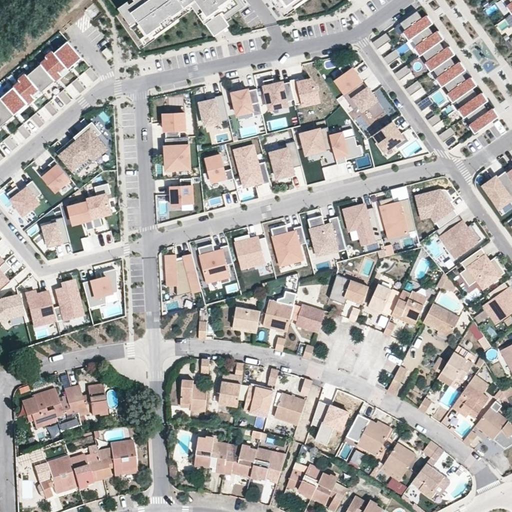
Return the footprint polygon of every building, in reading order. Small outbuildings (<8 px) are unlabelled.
[(129,0),(118,8),(146,45),(179,21),(177,19),(193,7),(214,37),(230,25),(220,12),(223,10),(228,18),(245,5),(241,0),(129,0)] [(273,0),(285,16),(296,8),(306,0),(349,0),(350,1),(351,0),(273,0)] [(511,0),(502,0),(511,13),(511,0)] [(417,11),(401,23),(412,38),(421,32),(428,26),(434,23),(433,22),(428,15),(423,19),(417,11)] [(421,32),(412,38),(423,54),(433,46),(439,42),(445,38),(439,31),(434,34),(428,26),(421,32)] [(386,33),(373,42),(378,49),(391,40),(386,33)] [(78,53),(67,40),(53,51),(64,64),(67,68),(74,62),(71,59),(78,53)] [(433,46),(423,54),(434,69),(445,61),(450,57),(456,54),(450,46),(445,50),(439,42),(433,46)] [(102,52),(108,59),(113,55),(106,48),(102,52)] [(397,49),(384,58),(389,65),(402,56),(397,49)] [(64,64),(53,51),(40,63),(51,76),(54,79),(60,74),(57,70),(64,64)] [(71,59),(74,62),(81,56),(78,53),(71,59)] [(445,61),(434,69),(445,85),(457,76),(461,73),(467,69),(461,62),(456,65),(450,57),(445,61)] [(362,82),(364,81),(359,74),(357,75),(350,63),(348,62),(340,68),(344,74),(336,80),(346,94),(362,82)] [(51,76),(40,63),(26,74),(37,87),(40,91),(47,85),(44,82),(51,76)] [(57,70),(60,74),(67,68),(64,64),(57,70)] [(408,64),(395,73),(400,80),(413,71),(408,64)] [(94,82),(99,77),(91,67),(85,71),(94,82)] [(457,76),(445,85),(456,100),(472,88),(478,85),(472,77),(467,81),(461,73),(457,76)] [(37,87),(26,74),(13,86),(24,99),(26,102),(33,96),(30,93),(37,87)] [(44,82),(47,85),(54,79),(51,76),(44,82)] [(80,93),(86,89),(77,78),(71,83),(80,93)] [(287,101),(295,99),(291,81),(283,83),(283,82),(274,84),(273,78),(263,80),(270,109),(288,105),(287,101)] [(295,99),(296,105),(303,103),(304,105),(320,102),(316,85),(311,79),(299,81),(299,78),(291,80),(291,81),(295,99)] [(419,80),(406,89),(411,96),(424,87),(419,80)] [(367,88),(362,82),(346,94),(344,95),(354,110),(360,106),(363,110),(367,107),(375,119),(385,111),(368,88),(367,88)] [(24,99),(13,86),(0,96),(0,98),(10,110),(13,114),(20,108),(17,105),(24,99)] [(30,93),(33,96),(40,91),(37,87),(30,93)] [(254,117),(263,114),(257,88),(248,90),(248,89),(232,93),(237,114),(253,111),(254,117)] [(472,88),(456,100),(467,116),(483,104),(489,100),(483,93),(478,96),(472,88)] [(67,105),(72,100),(63,89),(58,94),(67,105)] [(229,120),(224,95),(215,97),(215,99),(200,102),(207,133),(223,129),(221,122),(229,120)] [(430,95),(417,104),(422,111),(435,102),(430,95)] [(10,110),(0,98),(0,124),(6,119),(3,116),(10,110)] [(17,105),(20,108),(26,102),(24,99),(17,105)] [(53,116),(59,112),(50,101),(44,106),(53,116)] [(483,104),(467,116),(478,131),(500,116),(494,108),(489,112),(483,104)] [(3,116),(6,119),(13,114),(10,110),(3,116)] [(186,111),(160,112),(162,130),(165,130),(180,130),(186,129),(186,111)] [(440,111),(428,120),(433,127),(445,118),(440,111)] [(40,128),(45,123),(36,112),(31,117),(40,128)] [(75,136),(78,140),(96,125),(92,121),(75,136)] [(401,134),(392,121),(374,135),(378,141),(375,143),(383,153),(394,145),(398,150),(410,141),(404,132),(401,134)] [(26,139),(32,134),(23,124),(17,129),(26,139)] [(320,126),(298,131),(303,154),(332,148),(337,164),(346,162),(345,159),(363,155),(361,144),(357,144),(352,124),(329,130),(327,127),(321,128),(320,126)] [(78,140),(94,159),(108,147),(109,140),(96,125),(78,140)] [(451,127),(439,135),(444,142),(456,134),(451,127)] [(13,151),(18,146),(9,135),(4,140),(13,151)] [(61,155),(78,140),(75,136),(57,151),(61,155)] [(180,137),(165,138),(167,169),(191,168),(189,136),(180,137)] [(94,159),(78,140),(61,155),(77,174),(94,159)] [(285,146),(266,151),(273,179),(294,174),(294,166),(300,165),(294,141),(285,143),(285,146)] [(253,144),(231,149),(241,188),(264,183),(253,144)] [(220,153),(203,157),(210,182),(227,178),(220,153)] [(56,191),(71,179),(55,159),(49,164),(53,169),(44,176),(56,191)] [(485,187),(500,208),(511,199),(511,179),(507,172),(506,170),(497,177),(496,176),(491,179),(493,181),(485,187)] [(221,180),(222,190),(234,189),(233,179),(221,180)] [(483,185),(485,187),(493,181),(491,179),(483,185)] [(41,193),(31,180),(19,189),(16,185),(6,193),(22,214),(38,202),(34,198),(41,193)] [(86,198),(87,201),(93,227),(102,225),(99,215),(110,212),(106,194),(110,192),(107,182),(94,186),(96,196),(86,198)] [(191,185),(169,185),(169,211),(193,210),(191,185)] [(440,228),(458,215),(450,202),(454,199),(447,190),(445,189),(443,189),(417,196),(422,218),(432,215),(440,228)] [(224,204),(237,203),(237,192),(223,192),(224,204)] [(394,197),(380,200),(380,204),(378,205),(389,238),(415,232),(407,198),(395,200),(394,197)] [(86,229),(93,227),(87,201),(68,206),(72,223),(83,220),(86,229)] [(366,204),(342,208),(347,230),(355,230),(361,245),(382,240),(372,207),(368,208),(366,204)] [(463,222),(458,215),(440,228),(436,230),(456,257),(482,239),(471,224),(467,227),(466,228),(462,222),(463,222)] [(41,236),(49,246),(69,241),(63,216),(50,219),(51,223),(43,225),(44,233),(41,236)] [(322,216),(308,218),(316,257),(338,252),(337,250),(346,249),(338,217),(329,218),(329,222),(324,223),(322,216)] [(287,225),(271,227),(279,265),(304,259),(298,244),(306,243),(301,226),(294,230),(288,230),(287,225)] [(83,249),(112,242),(109,232),(81,239),(83,249)] [(258,234),(233,241),(242,269),(264,265),(266,261),(269,258),(263,237),(258,238),(258,234)] [(213,244),(198,247),(207,282),(229,278),(233,263),(228,246),(221,246),(221,248),(215,250),(213,244)] [(487,255),(482,247),(461,262),(466,269),(461,273),(470,286),(478,280),(484,288),(505,272),(495,257),(490,261),(486,256),(487,255)] [(176,254),(166,253),(165,285),(175,286),(177,294),(191,292),(193,293),(201,290),(191,254),(181,255),(180,257),(177,258),(176,254)] [(0,287),(4,284),(0,278),(0,274),(9,267),(3,261),(1,263),(0,263),(0,287)] [(441,288),(447,276),(440,267),(437,270),(442,277),(438,287),(441,288)] [(103,295),(116,292),(114,268),(99,272),(100,278),(89,281),(89,280),(81,282),(88,308),(105,303),(103,295)] [(456,286),(447,276),(442,286),(448,289),(449,287),(454,289),(456,286)] [(55,322),(82,315),(73,279),(60,282),(62,287),(54,289),(59,305),(52,307),(55,320),(55,322)] [(363,302),(370,286),(352,279),(346,296),(363,302)] [(369,304),(392,314),(402,293),(379,283),(369,304)] [(511,290),(509,287),(482,305),(496,324),(511,313),(511,290)] [(412,292),(404,288),(402,293),(392,314),(402,318),(404,314),(418,321),(421,314),(426,316),(432,306),(426,303),(429,296),(414,289),(412,292)] [(46,322),(55,320),(52,307),(47,291),(34,294),(33,291),(25,293),(34,327),(46,324),(46,322)] [(22,313),(18,296),(5,300),(5,298),(1,299),(0,297),(0,322),(0,323),(8,317),(22,313)] [(287,331),(294,305),(269,299),(266,311),(263,325),(287,331)] [(461,317),(433,303),(432,306),(426,316),(423,322),(450,336),(461,317)] [(319,332),(325,311),(302,304),(296,325),(319,332)] [(261,310),(261,309),(238,305),(234,324),(246,327),(247,325),(258,327),(258,324),(261,310)] [(350,319),(356,321),(361,310),(354,307),(350,319)] [(479,323),(487,317),(482,310),(474,317),(479,323)] [(416,325),(418,321),(404,314),(402,318),(416,325)] [(389,320),(384,333),(391,336),(397,324),(389,320)] [(207,321),(200,321),(199,339),(206,339),(207,321)] [(278,336),(275,349),(282,350),(286,338),(278,336)] [(307,344),(303,356),(311,358),(314,346),(307,344)] [(511,344),(503,349),(511,367),(511,344)] [(475,363),(455,351),(451,356),(442,370),(455,378),(457,376),(464,380),(475,363)] [(210,359),(202,358),(201,371),(209,371),(210,359)] [(242,376),(245,363),(238,362),(235,375),(242,376)] [(400,365),(393,379),(401,383),(408,369),(400,365)] [(275,385),(279,370),(271,368),(267,382),(275,385)] [(452,384),(455,378),(442,370),(439,376),(452,384)] [(312,379),(305,377),(300,392),(308,394),(312,379)] [(192,408),(206,409),(208,388),(201,387),(194,387),(194,383),(195,379),(184,378),(182,405),(192,405),(192,408)] [(401,383),(393,379),(387,390),(395,394),(401,383)] [(219,403),(237,405),(239,399),(240,392),(241,383),(224,380),(219,403)] [(490,397),(469,382),(452,406),(464,415),(467,411),(469,413),(475,417),(490,397)] [(79,385),(72,387),(79,416),(92,412),(92,414),(107,411),(103,383),(88,386),(89,398),(83,399),(79,385)] [(244,409),(268,415),(274,391),(250,385),(248,394),(246,401),(244,409)] [(511,385),(503,391),(507,397),(511,394),(511,385)] [(79,416),(72,387),(65,388),(68,403),(60,405),(55,388),(33,395),(34,398),(27,400),(27,415),(29,421),(33,420),(36,428),(57,421),(61,431),(81,425),(79,416)] [(499,396),(502,400),(507,397),(503,391),(499,396)] [(239,399),(246,401),(248,394),(240,392),(239,399)] [(274,417),(298,424),(306,400),(282,393),(274,417)] [(419,408),(426,412),(434,401),(426,396),(419,408)] [(505,406),(510,403),(507,397),(502,400),(505,406)] [(341,429),(348,411),(319,400),(312,424),(320,427),(316,440),(327,444),(334,426),(341,429)] [(497,400),(476,424),(505,448),(511,444),(511,424),(509,420),(498,411),(503,405),(497,400)] [(391,431),(378,424),(371,420),(359,414),(348,435),(359,441),(357,445),(377,456),(391,431)] [(250,429),(259,431),(259,430),(261,423),(253,421),(250,429)] [(379,421),(378,424),(391,431),(393,429),(379,421)] [(260,439),(262,432),(259,431),(253,430),(251,437),(260,439)] [(463,440),(469,445),(477,435),(471,430),(463,440)] [(217,473),(224,474),(227,455),(229,444),(217,442),(216,447),(218,448),(218,451),(212,450),(214,439),(199,437),(195,465),(210,467),(211,457),(219,459),(217,473)] [(110,442),(111,446),(114,468),(115,476),(137,473),(134,439),(110,442)] [(425,451),(431,456),(439,446),(432,440),(425,451)] [(410,449),(398,442),(396,444),(408,452),(410,449)] [(242,446),(229,444),(227,455),(240,457),(242,446)] [(408,452),(396,444),(384,464),(403,476),(417,454),(410,449),(408,452)] [(236,474),(251,478),(251,476),(258,449),(248,447),(249,446),(243,445),(242,446),(240,457),(227,455),(224,474),(232,475),(232,473),(233,464),(238,465),(236,474)] [(111,446),(97,450),(100,461),(107,459),(109,469),(114,468),(111,446)] [(438,460),(445,450),(439,446),(431,456),(438,460)] [(287,455),(258,447),(258,449),(251,476),(266,479),(267,477),(271,478),(270,481),(277,483),(287,455)] [(85,455),(70,459),(78,487),(93,482),(93,480),(97,478),(97,480),(104,478),(100,461),(88,464),(85,455)] [(57,493),(78,487),(70,459),(69,456),(47,462),(52,477),(55,487),(57,493)] [(431,456),(427,462),(433,466),(438,460),(431,456)] [(211,457),(210,467),(213,467),(212,472),(217,473),(219,459),(211,457)] [(100,461),(104,478),(111,477),(109,469),(107,459),(100,461)] [(52,477),(47,462),(34,466),(39,482),(47,479),(52,477)] [(427,462),(413,481),(421,487),(420,489),(432,497),(437,491),(437,489),(435,488),(445,475),(433,466),(427,462)] [(323,472),(324,471),(310,464),(306,474),(303,480),(298,490),(312,497),(323,472)] [(300,472),(293,470),(287,486),(294,489),(298,478),(300,472)] [(329,508),(335,511),(348,489),(337,482),(338,479),(323,472),(312,497),(312,498),(326,505),(330,496),(334,498),(329,508)] [(437,491),(441,494),(450,481),(450,479),(445,475),(435,488),(437,489),(437,491)] [(55,487),(52,477),(47,479),(50,488),(55,487)] [(50,488),(47,479),(39,482),(46,499),(53,496),(50,488)] [(403,495),(400,498),(408,504),(411,501),(403,495)] [(366,501),(355,496),(346,511),(381,511),(383,509),(370,501),(364,511),(359,508),(361,505),(364,506),(366,501)]
